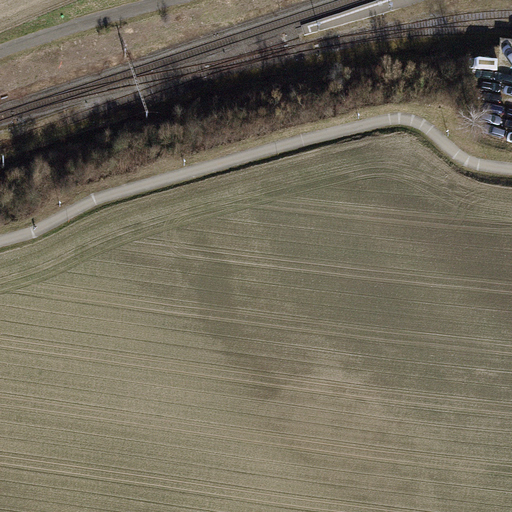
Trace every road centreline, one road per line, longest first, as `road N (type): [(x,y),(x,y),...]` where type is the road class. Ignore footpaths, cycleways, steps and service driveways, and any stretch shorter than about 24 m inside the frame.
road 1 (track): [(511,169),(467,160),(422,123),(391,118),(111,193),(0,241)]
road 2 (residential): [(169,0),(0,52)]
